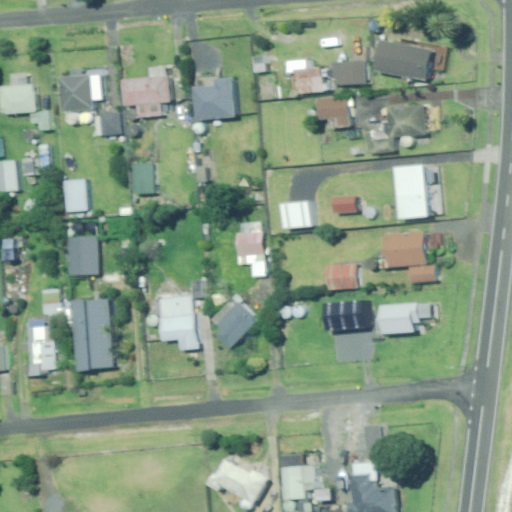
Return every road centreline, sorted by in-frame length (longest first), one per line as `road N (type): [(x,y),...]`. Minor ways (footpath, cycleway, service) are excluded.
road 1 (residential): [(0,430),(487,387)]
road 2 (residential): [(256,0),(0,23)]
road 3 (secondary): [(511,179),(487,387)]
road 4 (secondary): [(487,387),(473,511)]
